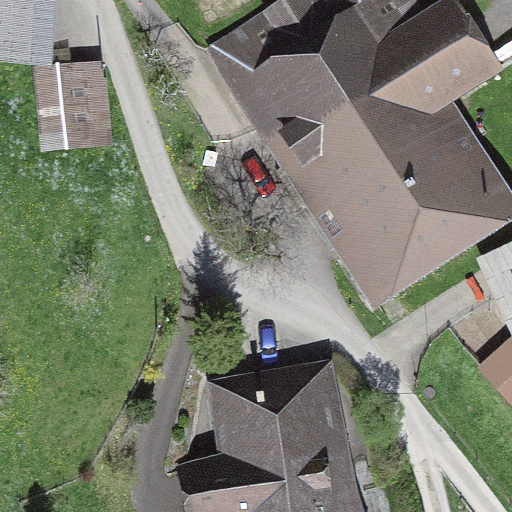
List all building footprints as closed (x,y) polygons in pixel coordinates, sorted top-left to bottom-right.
[(0,0),(0,65),(46,68),(49,0),(0,0)] [(294,0),(208,54),(371,315),(511,227),(511,197),(453,103),(506,70),(461,0),(435,0),(423,8),(417,0),(294,0)] [(37,81),(50,160),(111,151),(99,72),(37,81)] [(511,340),(477,373),(511,410),(511,247),(475,265),(511,339),(511,340)] [(359,511),(335,361),(204,383),(217,466),(176,472),(182,511),(359,511)]
